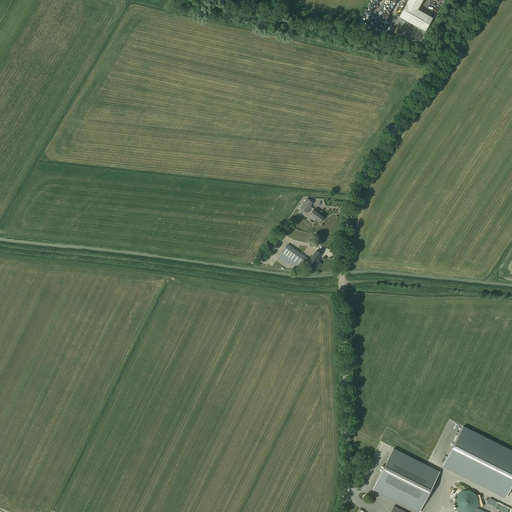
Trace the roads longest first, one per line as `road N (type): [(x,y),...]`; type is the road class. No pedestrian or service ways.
road 1 (unclassified): [(340,511),(348,217),(372,162),(488,0)]
road 2 (track): [(341,283),(0,246)]
